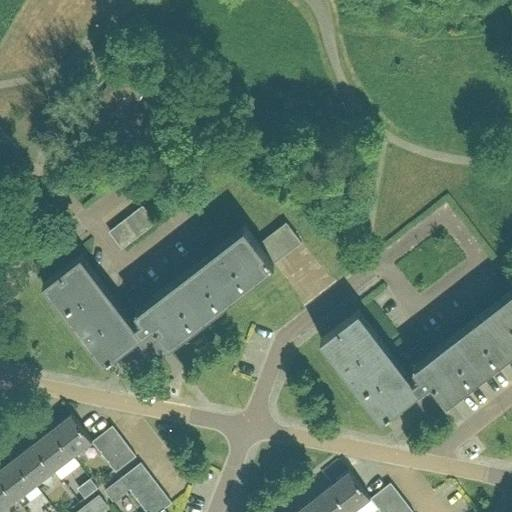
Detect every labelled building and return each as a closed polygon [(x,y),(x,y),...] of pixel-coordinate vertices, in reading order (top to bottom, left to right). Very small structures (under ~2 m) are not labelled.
[(101,107),(122,121),(142,91),(121,77),(101,107)] [(133,211),(145,227),(154,220),(142,204),(133,211)] [(125,217),(137,233),(145,227),(133,211),(125,217)] [(117,223),(130,239),(137,233),(125,217),(117,223)] [(276,227),(292,247),(301,240),(286,220),(276,227)] [(80,251),(42,280),(104,360),(138,333),(148,347),(162,336),(168,343),(274,261),(258,241),(244,222),(127,313),(80,251)] [(109,230),(121,245),(130,239),(117,223),(109,230)] [(268,234),(283,253),(292,247),(276,227),(268,234)] [(268,234),(258,241),(274,261),(283,253),(268,234)] [(358,307),(320,337),(382,416),(416,389),(427,402),(441,391),(446,398),(511,347),(511,285),(406,368),(358,307)] [(71,411),(51,425),(73,453),(92,439),(71,411)] [(92,439),(100,450),(120,434),(112,424),(92,439)] [(51,425),(32,440),(54,468),(73,453),(51,425)] [(100,450),(107,459),(127,444),(120,434),(100,450)] [(32,440),(13,455),(35,483),(54,468),(32,440)] [(107,459),(115,469),(135,454),(127,444),(107,459)] [(13,455),(0,464),(0,476),(16,497),(35,483),(13,455)] [(119,476),(120,477),(128,487),(148,471),(140,460),(119,476)] [(349,468),(330,482),(352,510),(370,496),(349,468)] [(128,487),(135,496),(155,480),(148,471),(128,487)] [(0,476),(0,509),(16,497),(0,476)] [(112,483),(121,493),(128,487),(120,477),(112,483)] [(135,496),(142,506),(163,490),(155,480),(135,496)] [(370,496),(378,507),(399,491),(390,480),(370,496)] [(330,482),(311,497),(322,511),(349,511),(352,510),(330,482)] [(121,493),(112,483),(105,488),(113,499),(121,493)] [(147,511),(155,511),(162,507),(171,500),(163,490),(142,506),(147,511)] [(378,507),(382,511),(390,511),(406,500),(399,491),(378,507)] [(99,493),(91,499),(99,510),(107,504),(99,493)] [(322,511),(311,497),(292,511),(322,511)] [(87,511),(95,511),(99,510),(91,499),(83,505),(87,511)] [(406,500),(390,511),(412,511),(414,511),(406,500)]
